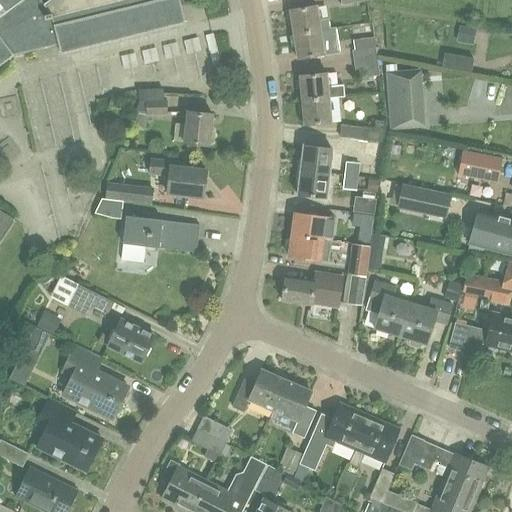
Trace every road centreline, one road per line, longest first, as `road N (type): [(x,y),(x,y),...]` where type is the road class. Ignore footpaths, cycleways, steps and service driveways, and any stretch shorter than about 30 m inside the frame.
road 1 (residential): [(231,318),(250,259),(268,136),(249,0)]
road 2 (residential): [(511,438),(231,318)]
road 3 (residential): [(116,511),(231,318)]
